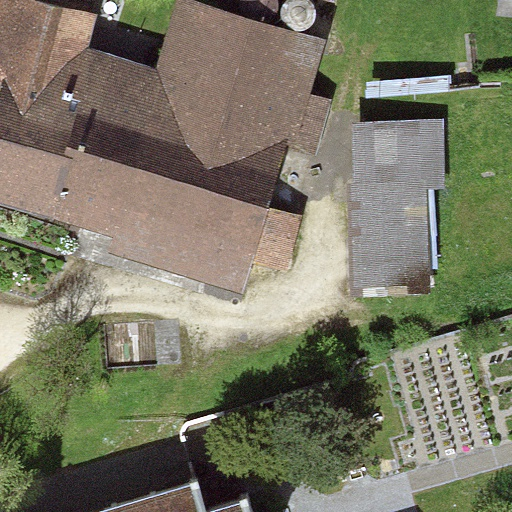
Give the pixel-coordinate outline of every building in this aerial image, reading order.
[(40,0),(0,0),(0,85),(3,87),(0,98),(0,204),(114,239),(112,255),(244,294),(255,266),(290,276),(304,216),(271,208),(289,145),(317,157),(332,98),(311,92),(326,41),(195,0),(177,0),(157,69),(89,49),(97,15),(90,13),(40,0)] [(40,0),(90,13),(93,0),(40,0)] [(299,0),(332,10),(334,0),(299,0)] [(348,182),(351,297),(431,296),(429,190),(447,189),(444,120),(352,123),(354,182),(348,182)] [(199,481),(90,511),(253,511),(250,499),(209,511),(199,481)]
